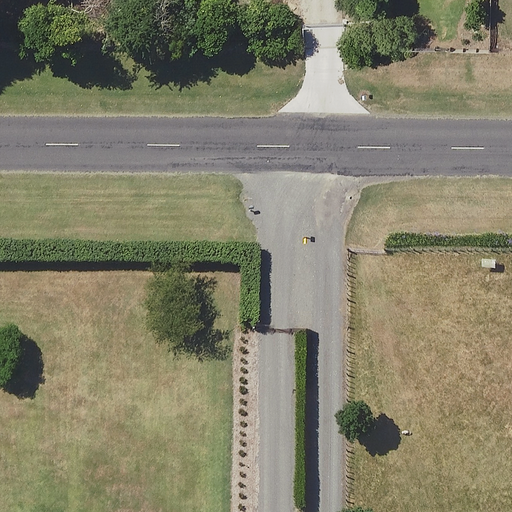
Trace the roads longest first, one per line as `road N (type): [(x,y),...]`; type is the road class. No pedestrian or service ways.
road 1 (unclassified): [(0,145),(511,149)]
road 2 (unknown): [(293,147),(289,511)]
road 3 (unknown): [(244,147),(243,511)]
